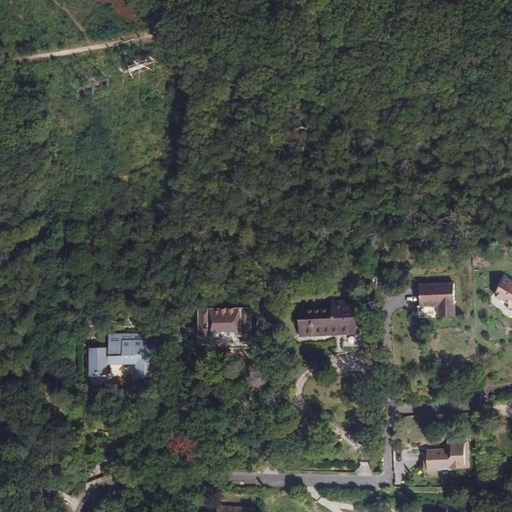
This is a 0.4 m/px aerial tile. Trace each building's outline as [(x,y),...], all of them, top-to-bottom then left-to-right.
[(511,281),(505,278),(496,295),(510,303),(509,310),(511,310),(511,281)] [(454,283),(420,285),(421,306),(440,305),(440,317),(455,317),(454,283)] [(273,298),(273,286),(265,286),(265,298),(273,298)] [(345,306),(345,303),(333,303),(333,309),(300,310),(301,335),(343,334),(344,349),(367,349),(366,333),(358,333),(356,306),(345,306)] [(251,308),(200,310),(201,344),(211,344),(211,336),(241,335),(242,343),(252,342),(251,308)] [(154,355),(160,355),(159,340),(146,340),(146,333),(108,334),(110,357),(108,357),(107,347),(90,348),(91,376),(108,375),(108,364),(137,363),(137,373),(145,373),(145,378),(153,378),(153,364),(154,364),(154,355)] [(274,359),(271,356),(266,357),(263,360),(264,368),(267,370),(271,370),(273,367),(274,359)] [(181,441),(180,419),(172,420),(173,441),(181,441)] [(468,450),(465,450),(465,441),(451,441),(452,450),(428,451),(428,469),(453,468),(453,466),(469,465),(468,450)] [(167,460),(182,459),(182,447),(171,447),(166,448),(167,460)]
